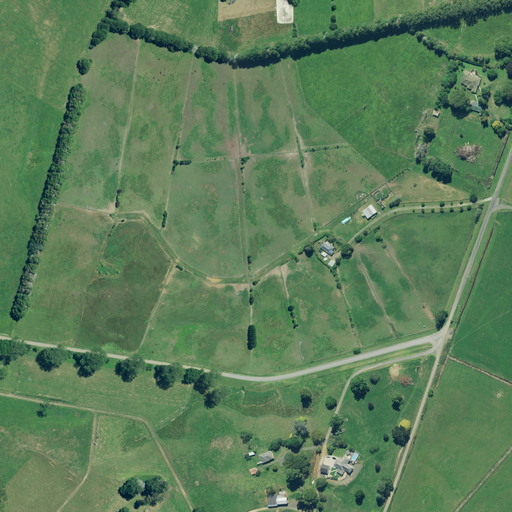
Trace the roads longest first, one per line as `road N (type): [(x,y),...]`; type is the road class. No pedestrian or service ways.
road 1 (track): [(443,339),(262,378),(0,338)]
road 2 (unclassified): [(384,511),(511,152)]
